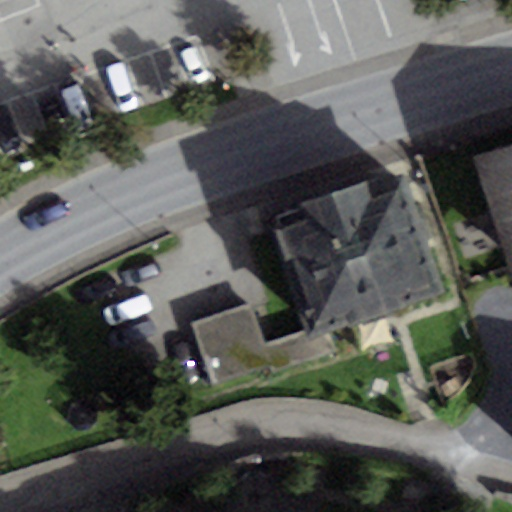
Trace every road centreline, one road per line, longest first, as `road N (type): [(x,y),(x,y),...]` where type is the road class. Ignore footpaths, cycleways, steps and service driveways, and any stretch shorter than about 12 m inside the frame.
road 1 (secondary): [(511,69),(157,183),(0,261)]
road 2 (residential): [(0,511),(233,429),(277,423),(369,436),(511,478)]
